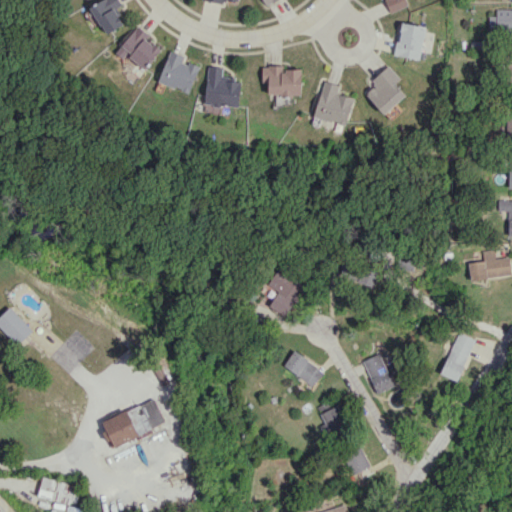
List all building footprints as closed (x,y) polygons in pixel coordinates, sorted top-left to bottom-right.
[(122,4),(119,0),(100,0),(90,6),(106,34),(123,24),(114,9),(122,4)] [(385,0),(391,12),(407,5),(405,0),(385,0)] [(509,46),(511,46),(511,8),(496,9),(496,16),(489,16),(489,31),(508,31),(509,46)] [(426,27),(400,21),(393,54),(418,60),(426,27)] [(116,47),(142,70),(162,49),(136,25),(116,47)] [(199,66),(183,60),(184,56),(169,50),(158,82),(190,93),(199,66)] [(301,68),(284,69),(284,65),(262,66),(262,80),(268,80),(268,95),(302,94),(301,68)] [(394,82),(400,77),(388,65),(371,80),(375,85),(365,94),(384,114),(406,94),(394,82)] [(223,67),(208,66),(205,104),(238,107),(241,78),(222,77),(223,67)] [(346,125),(353,98),(336,93),(339,84),(323,80),(314,116),(346,125)] [(511,115),(503,115),(502,137),(511,137),(511,115)] [(511,199),(497,200),(497,210),(509,210),(510,236),(511,235),(511,199)] [(510,257),(495,258),(494,249),(483,250),(484,261),(469,261),(470,278),(511,276),(510,257)] [(278,291),(270,305),(286,315),(304,285),(277,269),(268,285),(278,291)] [(358,285),(377,285),(376,270),(358,270),(358,285)] [(0,327),(17,345),(33,330),(10,306),(0,315),(0,327)] [(442,375),(460,380),(473,337),(455,332),(442,375)] [(314,386),(324,370),(294,350),(283,366),(314,386)] [(363,360),(377,393),(394,386),(380,353),(363,360)] [(164,421),(154,398),(100,422),(112,449),(152,431),(151,427),(164,421)] [(320,412),(328,430),(348,421),(340,404),(320,412)] [(342,453),(354,474),(371,465),(359,443),(342,453)] [(70,505),(75,484),(42,476),(37,496),(70,505)]
